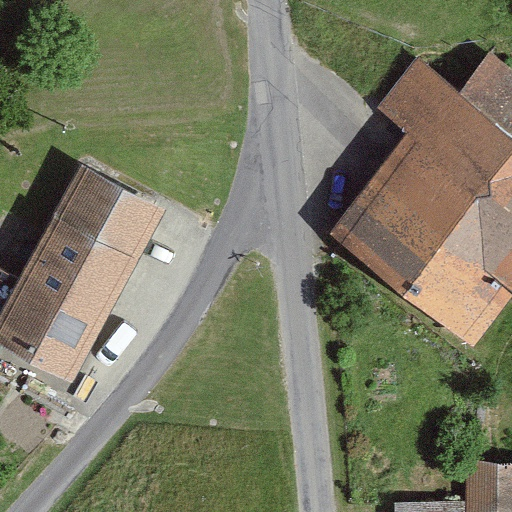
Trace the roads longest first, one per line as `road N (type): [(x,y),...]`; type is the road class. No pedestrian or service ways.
road 1 (unclassified): [(268,0),(319,511)]
road 2 (track): [(282,172),(145,375),(27,511)]
